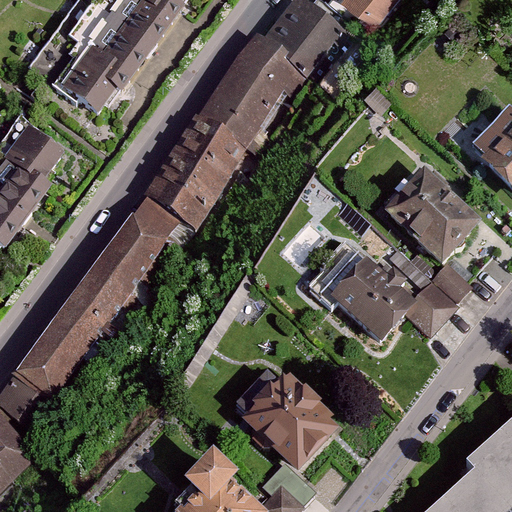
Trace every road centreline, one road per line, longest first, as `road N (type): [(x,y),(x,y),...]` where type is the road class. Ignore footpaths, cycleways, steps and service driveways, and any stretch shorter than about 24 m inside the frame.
road 1 (tertiary): [(0,360),(273,0)]
road 2 (residential): [(343,511),(511,301)]
